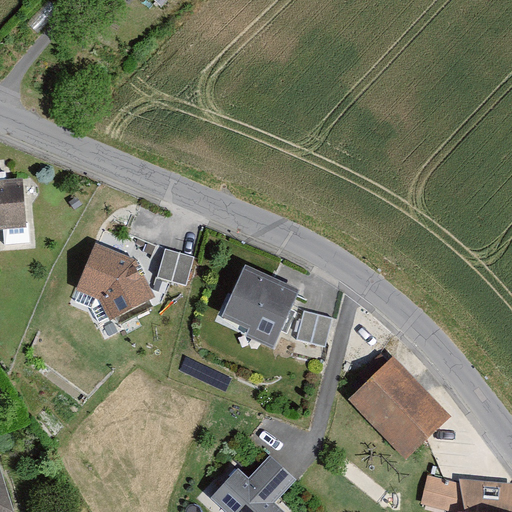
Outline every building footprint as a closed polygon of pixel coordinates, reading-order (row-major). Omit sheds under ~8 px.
[(149,0),(163,12),(173,0),(149,0)] [(0,228),(3,228),(3,235),(27,233),(22,178),(0,179),(0,228)] [(136,260),(95,243),(76,291),(99,300),(111,322),(157,298),(136,260)] [(194,257),(165,249),(157,276),(187,284),(194,257)] [(300,291),(246,265),(222,316),(249,328),(247,333),(273,346),(300,291)] [(332,325),(304,317),(297,345),(325,352),(332,325)] [(389,363),(343,404),(397,464),(443,423),(389,363)] [(236,468),(208,498),(223,511),(280,511),(274,506),(298,479),(271,454),(248,479),(236,468)] [(424,482),(419,508),(438,511),(450,511),(456,489),(424,482)] [(508,511),(509,488),(457,486),(456,511),(508,511)]
